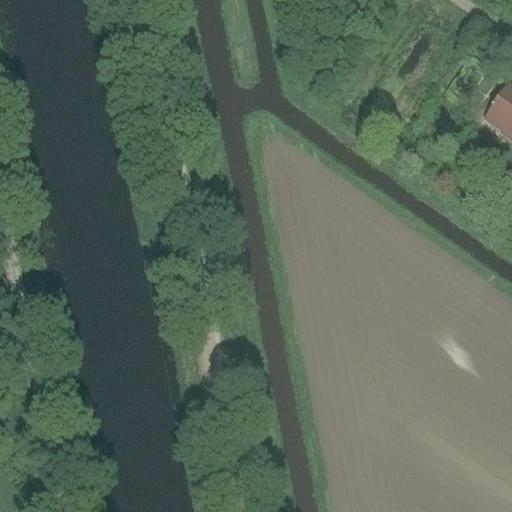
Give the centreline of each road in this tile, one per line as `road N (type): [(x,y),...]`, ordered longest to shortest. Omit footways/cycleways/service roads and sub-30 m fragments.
road 1 (track): [(138,0),(240,511)]
road 2 (track): [(0,227),(56,511)]
